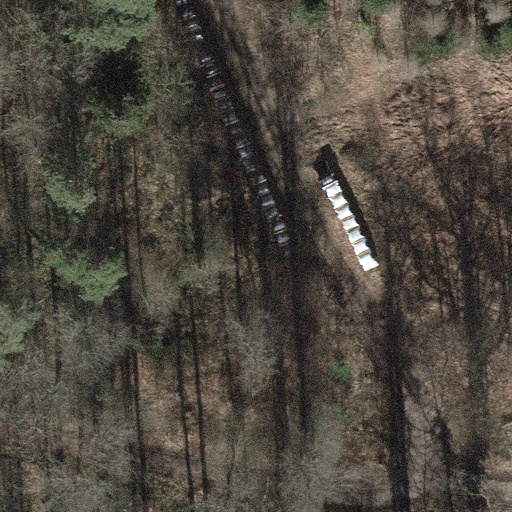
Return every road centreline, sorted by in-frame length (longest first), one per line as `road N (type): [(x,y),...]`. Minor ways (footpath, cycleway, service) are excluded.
road 1 (track): [(221,0),(350,295),(462,472),(506,511)]
road 2 (track): [(511,471),(309,480),(0,435)]
